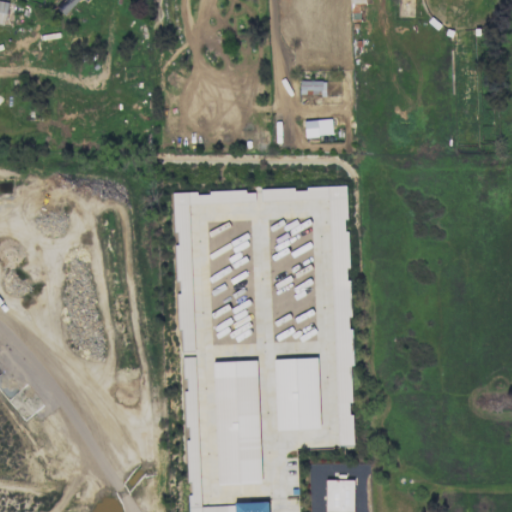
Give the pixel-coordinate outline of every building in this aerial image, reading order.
[(59,0),(54,6),(63,15),(77,0),(59,0)] [(349,0),(350,20),(357,20),(357,4),(365,3),(364,0),(349,0)] [(325,95),(325,81),(299,80),(298,94),(325,95)] [(304,136),(331,135),(330,119),(303,120),(304,136)] [(327,199),(336,446),(353,445),(345,217),(346,217),(345,186),(260,189),(260,201),(327,199)] [(189,204),(254,202),(253,191),(173,193),(175,280),(178,280),(179,350),(192,350),(189,204)] [(199,505),(194,357),(182,357),(185,425),(188,511),(266,511),(266,503),(199,505)] [(316,357),(272,359),(274,430),(318,429),(316,357)] [(216,485),(259,483),(255,360),(212,362),(216,485)] [(351,511),(352,480),(325,479),(324,511),(351,511)]
